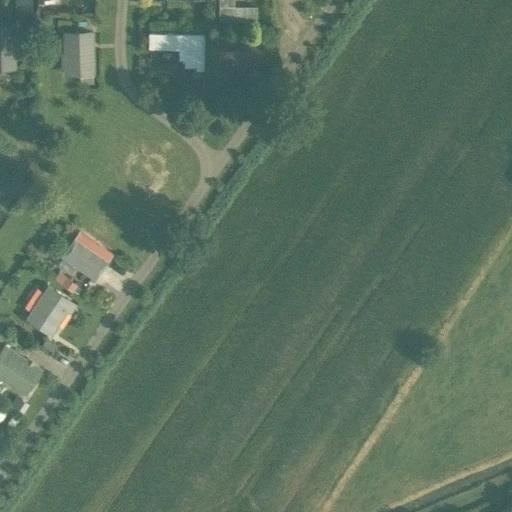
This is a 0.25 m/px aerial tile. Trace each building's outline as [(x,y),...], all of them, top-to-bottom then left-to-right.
[(232,0),(217,0),(217,19),(254,20),(255,5),(232,5),(232,0)] [(0,65),(14,65),(14,40),(20,40),(20,30),(14,30),(14,22),(0,22),(0,65)] [(80,82),(92,82),(92,72),(93,72),(92,31),(64,31),(64,53),(61,53),(61,66),(79,66),(80,82)] [(150,31),(150,47),(178,47),(178,57),(184,57),(184,65),(195,65),(195,68),(202,68),(202,32),(150,31)] [(219,32),(219,55),(231,55),(231,64),(240,63),(240,57),(263,57),(263,37),(242,37),(242,32),(219,32)] [(152,195),(174,164),(141,141),(119,173),(152,195)] [(111,253),(79,231),(74,238),(62,255),(94,277),(106,261),(111,253)] [(47,285),(26,315),(50,331),(66,308),(70,310),(74,303),(47,285)] [(0,375),(24,391),(40,367),(4,344),(0,349),(0,375)]
